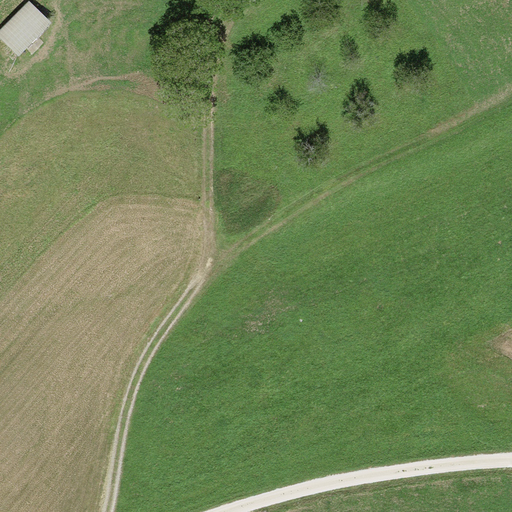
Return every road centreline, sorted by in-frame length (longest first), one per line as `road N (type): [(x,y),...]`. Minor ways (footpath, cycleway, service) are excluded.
road 1 (track): [(107,511),(128,389),(146,346),(204,267),(215,32),(235,0)]
road 2 (track): [(204,267),(308,196),(511,84)]
road 3 (track): [(222,511),(320,482),(511,459)]
